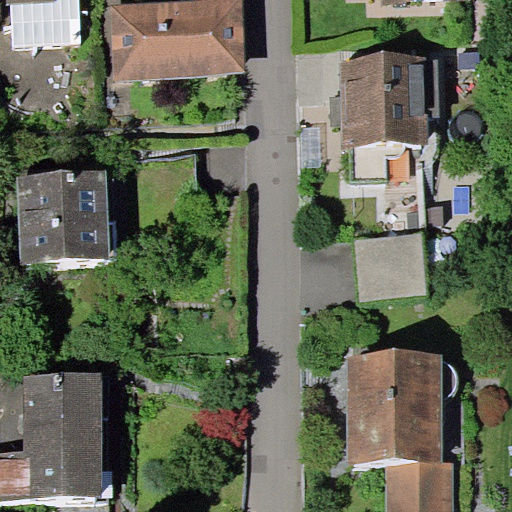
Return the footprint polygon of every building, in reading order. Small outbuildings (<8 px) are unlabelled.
[(81,42),(78,0),(55,0),(56,1),(11,3),(13,46),(81,42)] [(247,74),(242,0),(187,0),(109,5),(114,82),(247,74)] [(437,59),(341,60),(342,145),(427,144),(426,116),(438,116),(437,59)] [(107,169),(17,173),(22,263),(112,258),(107,169)] [(422,234),(355,240),(360,300),(426,294),(422,234)] [(442,353),(349,353),(349,461),(388,461),(443,461),(442,353)] [(100,371),(23,374),(25,452),(0,452),(0,501),(104,498),(100,371)] [(443,461),(388,461),(387,511),(451,511),(452,461),(443,461)]
